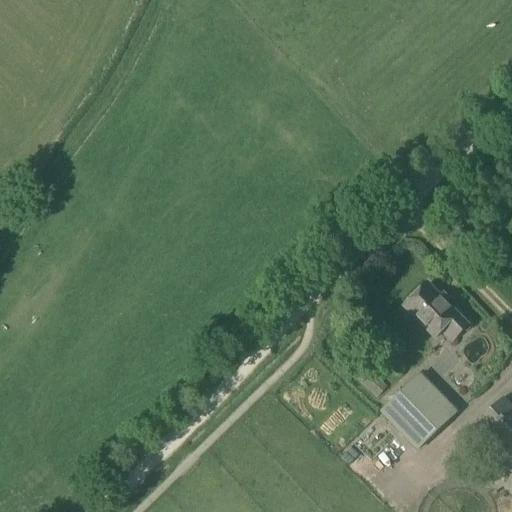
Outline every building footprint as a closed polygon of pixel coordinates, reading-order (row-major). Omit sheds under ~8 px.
[(404,308),(435,339),(442,332),(452,342),(468,327),(427,285),(404,308)] [(358,383),(376,400),(386,388),(369,372),(358,383)] [(381,413),(418,452),(458,415),(421,376),(381,413)] [(511,408),(510,407),(503,399),(478,423),(511,458),(511,408)] [(348,450),(361,438),(355,431),(342,443),(348,450)] [(363,473),(370,467),(355,449),(347,455),(363,473)] [(494,511),(492,506),(488,499),(484,495),(478,490),(471,487),(464,485),(459,485),(449,486),(444,488),(440,490),(432,496),(428,501),(425,508),(423,511),(494,511)]
